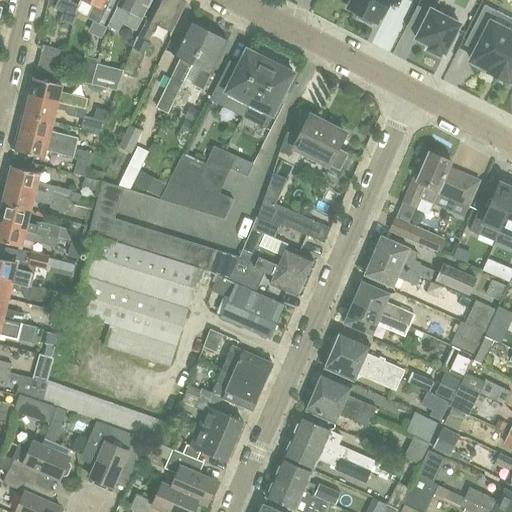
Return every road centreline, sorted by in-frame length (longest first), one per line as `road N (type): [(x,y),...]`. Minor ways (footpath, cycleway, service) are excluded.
road 1 (residential): [(421,96),(235,511)]
road 2 (unclassified): [(421,96),(234,0)]
road 3 (residential): [(0,122),(29,0)]
